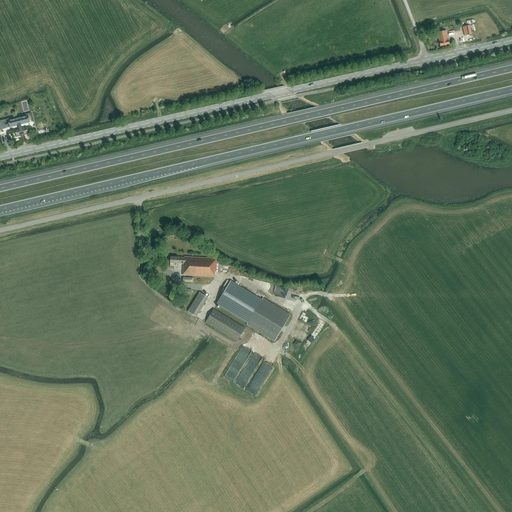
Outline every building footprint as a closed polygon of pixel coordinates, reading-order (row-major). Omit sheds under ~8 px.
[(472,34),(470,25),(462,27),(464,36),(472,34)] [(449,45),(446,30),(436,32),(439,47),(449,45)] [(26,127),(25,125),(21,126),(21,125),(30,122),(29,122),(29,119),(28,118),(27,115),(12,119),(13,122),(8,123),(9,124),(10,127),(9,127),(18,125),(18,127),(14,128),(15,130),(16,136),(27,133),(26,127)] [(216,273),(217,258),(185,257),(184,258),(170,257),(170,263),(183,264),(183,276),(214,277),(215,273),(216,273)] [(274,341),(289,315),(262,299),(261,301),(228,280),(224,287),(226,289),(217,303),(248,322),(250,323),(249,325),(274,341)] [(282,287),(280,296),(294,298),(295,289),(282,287)] [(208,298),(199,292),(187,311),(196,317),(208,298)] [(237,341),(245,328),(214,309),(206,322),(237,341)]
